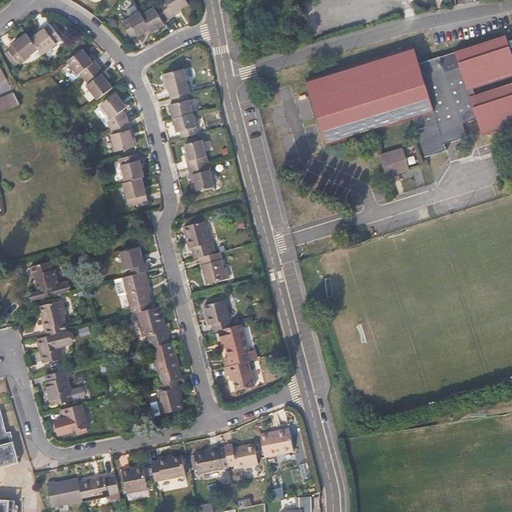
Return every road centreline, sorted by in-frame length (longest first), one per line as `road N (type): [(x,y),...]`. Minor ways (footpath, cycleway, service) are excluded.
road 1 (residential): [(305,388),(214,27)]
road 2 (residential): [(214,425),(147,104),(129,67)]
road 3 (residential): [(5,342),(42,461),(214,425)]
road 4 (unknown): [(0,53),(28,113),(11,185)]
road 5 (residential): [(333,511),(305,388)]
